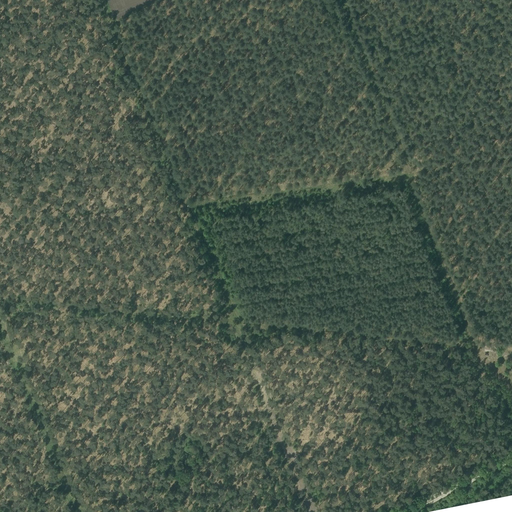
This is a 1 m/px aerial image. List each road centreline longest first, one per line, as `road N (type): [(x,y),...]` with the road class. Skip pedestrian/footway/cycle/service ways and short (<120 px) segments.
road 1 (track): [(511,355),(0,304)]
road 2 (track): [(401,511),(511,454)]
